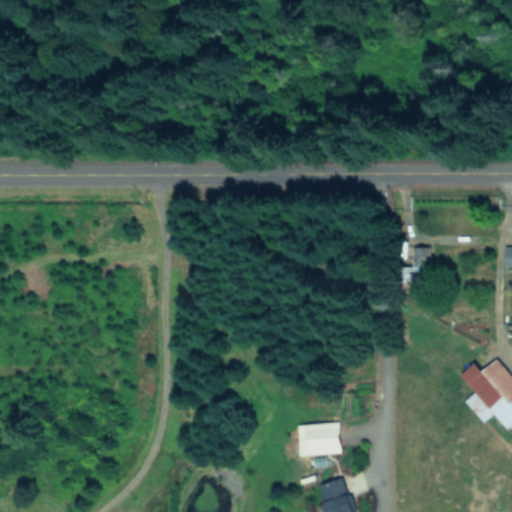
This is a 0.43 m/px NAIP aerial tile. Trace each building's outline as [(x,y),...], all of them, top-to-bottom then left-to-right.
[(408,243),(404,267),(424,269),(425,260),(429,260),(431,246),(408,243)] [(511,245),(503,245),(503,265),(511,265),(511,245)] [(511,422),(511,374),(497,357),(481,370),(474,362),(460,374),(474,391),(464,399),(483,422),(493,413),(506,428),(511,422)] [(298,453),(340,452),(338,421),(297,423),(298,453)] [(326,511),(337,511),(352,507),(341,476),(317,485),(326,511)]
